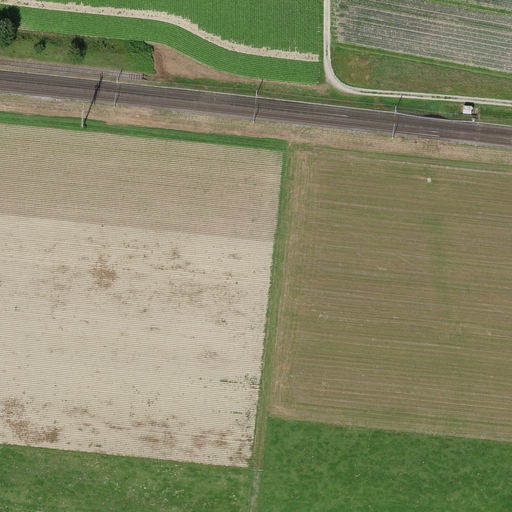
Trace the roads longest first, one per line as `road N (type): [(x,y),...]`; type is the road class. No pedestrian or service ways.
road 1 (track): [(253,511),(292,154),(324,146),(433,152)]
road 2 (track): [(511,104),(343,89),(329,74),(327,0)]
road 3 (track): [(0,48),(143,63)]
